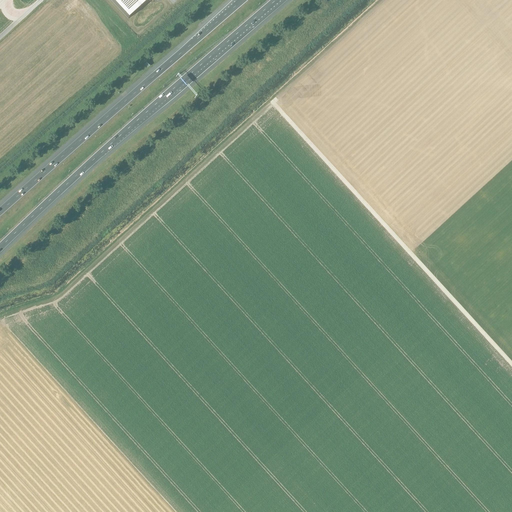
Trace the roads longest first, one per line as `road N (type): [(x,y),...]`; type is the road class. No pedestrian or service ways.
road 1 (motorway): [(0,247),(276,0)]
road 2 (unknown): [(511,368),(275,108)]
road 3 (motorway): [(243,0),(0,212)]
